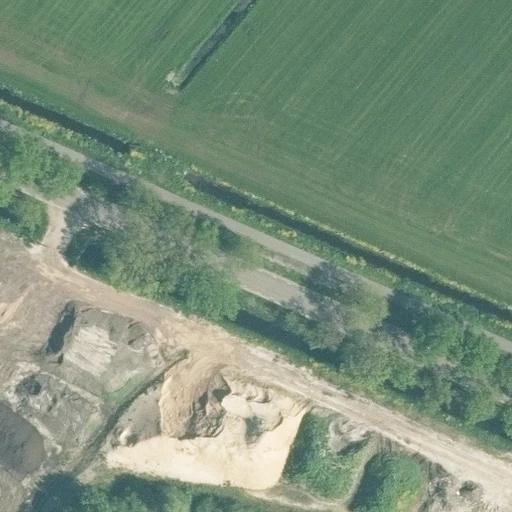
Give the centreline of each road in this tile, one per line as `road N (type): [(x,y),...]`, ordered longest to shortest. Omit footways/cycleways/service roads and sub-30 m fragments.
road 1 (secondary): [(511,398),(0,166)]
road 2 (track): [(38,260),(511,484)]
